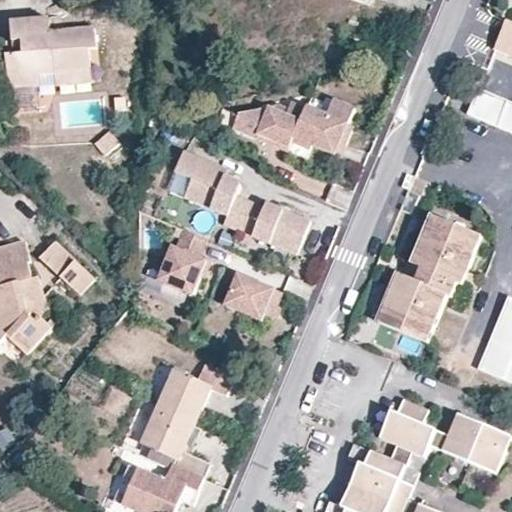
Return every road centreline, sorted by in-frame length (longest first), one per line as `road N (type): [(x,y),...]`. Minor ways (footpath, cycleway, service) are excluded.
road 1 (residential): [(241,511),(460,0)]
road 2 (unknown): [(511,266),(473,353),(444,371),(406,365),(324,315)]
road 3 (unknown): [(411,115),(511,180)]
